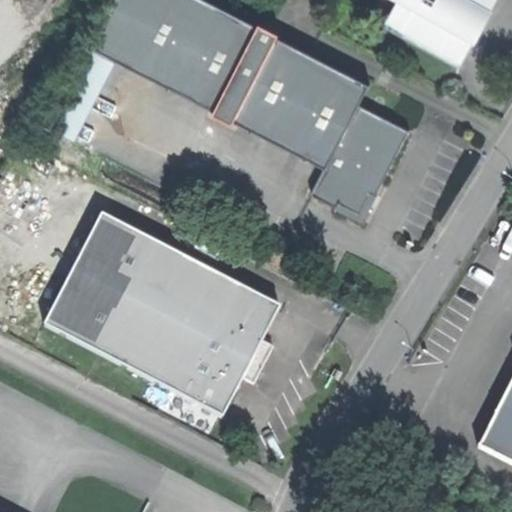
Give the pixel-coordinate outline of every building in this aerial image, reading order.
[(221,0),(113,0),(93,45),(117,56),(167,80),(238,114),(279,27),(221,0)] [(397,0),(390,15),(461,52),(474,27),(466,23),(472,10),(477,0),(480,0),(488,4),(490,0),(397,0)] [(373,72),(279,27),(238,114),(325,155),(311,185),(362,209),(373,185),(380,188),(393,161),(412,120),(361,96),(373,72)] [(81,133),(117,56),(93,45),(56,121),(81,133)] [(102,208),(47,321),(226,408),(245,368),(258,375),(267,355),(275,339),(263,333),(281,295),(186,249),(178,264),(143,247),(151,232),(102,208)] [(186,249),(151,232),(143,247),(178,264),(186,249)] [(511,381),(481,442),(511,457),(511,381)]
